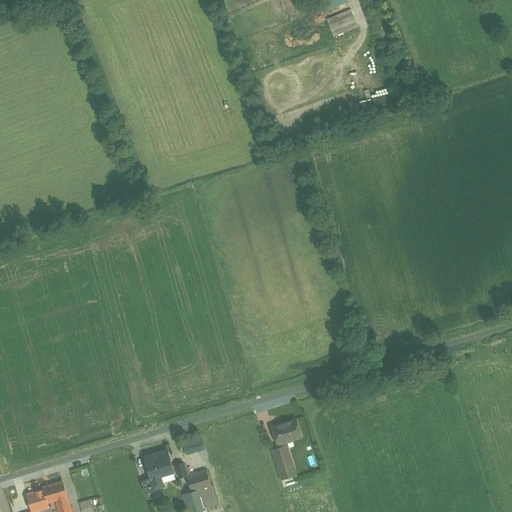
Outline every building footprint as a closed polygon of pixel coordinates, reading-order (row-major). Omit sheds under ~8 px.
[(345,0),(319,0),(325,13),(348,4),(345,0)] [(351,11),(328,20),(334,37),(358,28),(351,11)] [(297,421),(274,427),(280,445),(302,438),(297,421)] [(183,442),(186,454),(206,448),(202,436),(183,442)] [(283,448),(274,451),(283,480),(297,476),(289,451),(284,453),(283,448)] [(167,450),(145,457),(151,477),(161,474),(174,470),(167,450)] [(176,464),(172,465),(177,478),(181,477),(176,464)] [(208,470),(187,476),(192,491),(199,489),(199,490),(213,485),(208,470)] [(151,477),(142,480),(146,492),(165,486),(161,474),(151,477)] [(63,482),(44,488),(44,489),(48,503),(49,503),(57,500),(68,497),(63,482)] [(217,497),(213,485),(199,490),(203,502),(217,497)] [(44,489),(28,494),(33,511),(32,511),(51,511),(53,511),(52,506),(50,507),(49,503),(48,503),(44,489)] [(192,491),(184,493),(189,511),(199,511),(205,510),(203,502),(199,490),(199,489),(192,491)] [(72,511),(68,497),(57,500),(58,503),(57,503),(59,511),(72,511)] [(93,511),(90,500),(80,503),(83,511),(93,511)]
